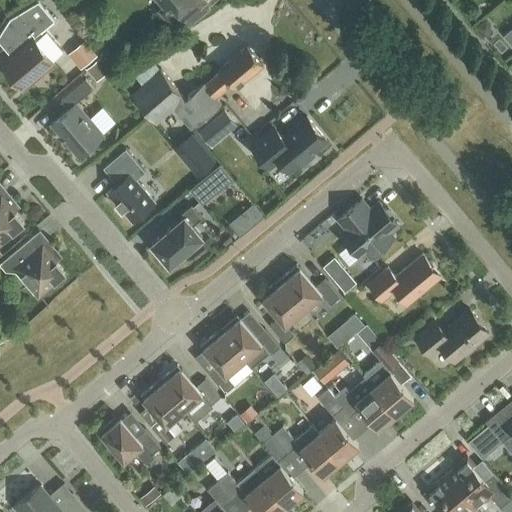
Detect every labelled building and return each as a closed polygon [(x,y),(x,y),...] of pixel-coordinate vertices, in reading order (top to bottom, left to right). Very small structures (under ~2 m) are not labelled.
[(158,0),(164,7),(161,9),(174,26),(202,2),(200,0),(158,0)] [(54,21),(38,1),(10,19),(0,33),(0,43),(2,46),(10,56),(1,64),(22,89),(34,79),(35,73),(43,74),(44,71),(54,63),(33,38),(54,21)] [(511,28),(503,35),(511,45),(511,28)] [(96,56),(83,40),(68,53),(81,69),(96,56)] [(263,64),(247,45),(219,68),(221,71),(205,84),(204,83),(185,99),(160,69),(131,93),(155,122),(173,107),(189,126),(219,101),(215,97),(232,84),(235,88),(263,64)] [(93,73),(103,83),(115,71),(105,61),(93,73)] [(93,88),(85,78),(61,99),(68,108),(50,123),(78,156),(102,135),(75,103),(93,88)] [(235,123),(225,110),(212,121),(223,133),(235,123)] [(279,158),(290,171),(327,140),(307,116),(284,136),(279,130),(275,125),(251,145),(269,166),(279,158)] [(196,172),(211,160),(188,132),(172,145),(196,172)] [(107,189),(131,218),(153,199),(134,177),(144,169),(124,146),(102,165),(116,181),(107,189)] [(232,178),(219,163),(189,189),(194,194),(202,204),(232,178)] [(0,242),(24,222),(1,196),(0,197),(0,242)] [(399,225),(379,201),(366,213),(357,203),(338,219),(347,229),(341,234),(360,257),(366,252),(370,257),(394,237),(390,232),(399,225)] [(201,216),(190,203),(180,212),(182,215),(151,241),(169,262),(182,251),(184,254),(201,240),(199,237),(201,235),(192,224),(201,216)] [(42,246),(33,235),(0,263),(5,270),(16,267),(22,275),(20,277),(30,288),(32,287),(38,294),(65,272),(43,245),(42,246)] [(441,275),(423,253),(396,276),(388,267),(368,284),(382,300),(396,289),(408,303),(441,275)] [(297,264),(278,279),(304,309),(322,294),(330,304),(340,296),(325,278),(315,286),(297,264)] [(304,309),(278,279),(260,294),(279,317),(269,324),(285,343),(294,335),(286,324),(304,309)] [(489,332),(470,309),(443,331),(434,320),(415,336),(431,355),(442,346),(455,361),(489,332)] [(219,329),(244,359),(251,368),(269,353),(279,365),(289,357),(265,328),(256,336),(237,314),(219,329)] [(364,345),(379,333),(372,325),(358,337),(364,345)] [(226,375),(244,359),(219,329),(200,345),(219,367),(210,375),(225,393),(235,385),(226,375)] [(363,374),(373,386),(396,413),(413,398),(402,383),(407,379),(411,375),(382,342),(372,350),(381,360),(363,374)] [(323,361),(314,370),(325,383),(335,374),(323,361)] [(184,410),(195,422),(213,406),(212,404),(220,397),(205,378),(196,386),(177,364),(159,379),(184,410)] [(184,410),(159,379),(141,395),(159,417),(150,425),(165,443),(182,429),(173,419),(184,410)] [(378,428),(396,413),(373,386),(356,401),(345,388),(335,396),(335,397),(343,406),(350,415),(361,406),(378,428)] [(335,397),(335,396),(328,388),(317,396),(333,415),(343,406),(335,397)] [(511,408),(508,404),(486,422),(502,441),(511,433),(511,408)] [(257,406),(245,414),(251,424),(263,416),(257,406)] [(117,420),(115,417),(97,432),(106,442),(108,440),(124,460),(136,450),(147,463),(153,457),(151,455),(161,447),(145,429),(136,436),(120,417),(117,420)] [(336,418),(318,432),(341,459),(358,445),(336,418)] [(300,448),(301,447),(323,474),(341,459),(318,432),(312,425),(294,440),(282,426),(273,434),(288,452),(297,444),(300,448)] [(288,452),(273,434),(261,444),(276,462),(288,452)] [(185,466),(197,472),(203,461),(191,454),(185,466)] [(447,474),(475,507),(490,494),(501,507),(511,497),(511,495),(494,474),(490,477),(485,481),(466,459),(447,474)] [(263,479),(286,506),(303,491),(281,464),(263,479)] [(261,511),(278,511),(286,506),(263,479),(262,479),(254,469),(236,484),(227,473),(218,481),(233,499),(243,490),(261,511)] [(446,511),(468,511),(475,507),(447,474),(429,490),(446,511)] [(233,499),(218,481),(207,490),(214,499),(222,508),(223,507),(233,499)] [(88,511),(64,484),(50,496),(40,484),(15,506),(20,511),(88,511)] [(145,499),(153,509),(168,498),(160,487),(145,499)] [(227,511),(225,510),(223,507),(222,508),(214,499),(198,511),(227,511)]
